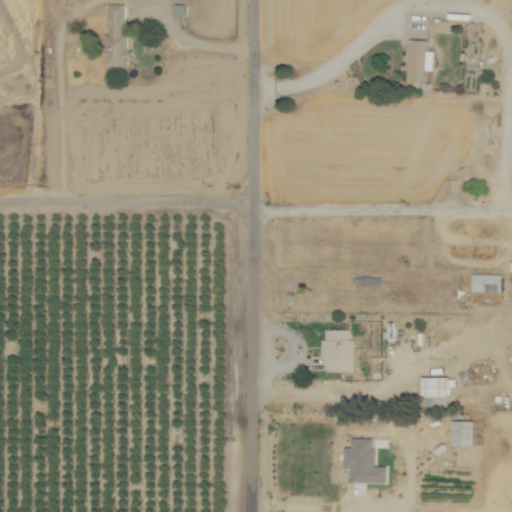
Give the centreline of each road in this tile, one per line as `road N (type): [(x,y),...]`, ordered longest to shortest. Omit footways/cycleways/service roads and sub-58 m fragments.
road 1 (residential): [(253,511),(258,0)]
road 2 (residential): [(511,207),(255,212)]
road 3 (residential): [(0,206),(255,212)]
